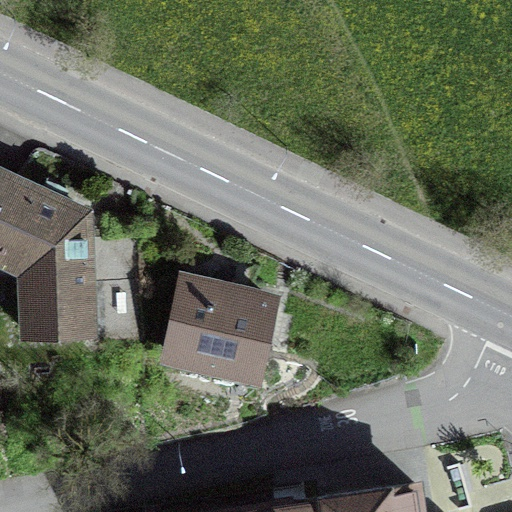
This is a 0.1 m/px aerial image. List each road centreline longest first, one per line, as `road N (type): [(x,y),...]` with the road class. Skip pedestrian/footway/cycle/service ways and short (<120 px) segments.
road 1 (tertiary): [(511,316),(0,72)]
road 2 (residential): [(511,378),(441,409),(0,506)]
